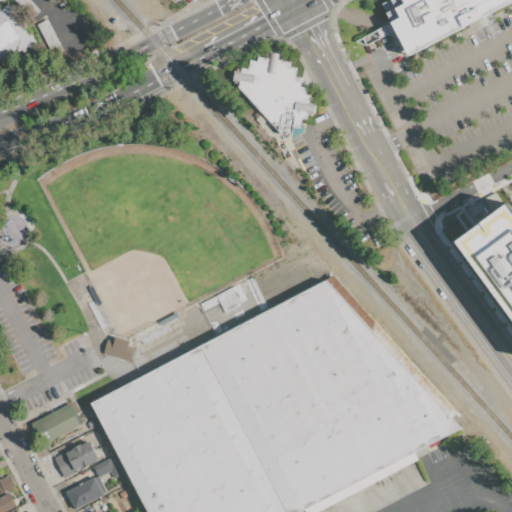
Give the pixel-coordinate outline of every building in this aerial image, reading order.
[(14,0),(31,0),(40,12),(29,20),(14,0)] [(381,3),(386,0),(511,0),(407,54),(397,35),(387,33),(364,44),(353,41),(390,22),(381,3)] [(0,14),(11,8),(32,42),(2,61),(0,58),(0,14)] [(36,25),(47,18),(64,51),(52,57),(36,25)] [(236,87),(237,83),(233,82),(233,80),(231,80),(233,70),(235,70),(236,68),(240,69),(240,67),(247,68),(249,59),(255,60),(256,56),(265,57),(266,52),(268,53),(268,51),(279,53),(278,55),(281,55),(280,60),(288,62),(287,66),(294,68),(293,76),(300,77),(298,86),(306,87),(304,94),(309,95),(308,100),(315,101),(312,113),(310,113),(310,115),(306,114),(305,119),(300,118),(298,127),(292,126),(290,135),(280,133),(236,87)] [(491,212),(502,204),(494,191),(483,199),(491,212)] [(511,318),(455,241),(507,203),(511,209),(511,318)] [(287,511),(201,346),(325,280),(464,426),(297,511),(287,511)] [(103,353),(107,339),(113,341),(114,336),(129,341),(128,345),(134,347),(130,361),(103,353)] [(147,511),(91,403),(201,346),(287,511),(147,511)] [(30,422),(72,401),(83,423),(42,444),(30,422)] [(86,423),(92,420),(95,427),(89,429),(86,423)] [(54,458),(89,440),(98,458),(95,459),(96,461),(64,477),(54,458)] [(93,466),(111,456),(120,474),(113,478),(109,471),(98,477),(93,466)] [(0,478),(9,474),(15,486),(0,494),(0,478)] [(65,491),(95,477),(104,494),(74,509),(65,491)] [(0,511),(0,496),(9,492),(16,506),(4,511),(0,511)]
